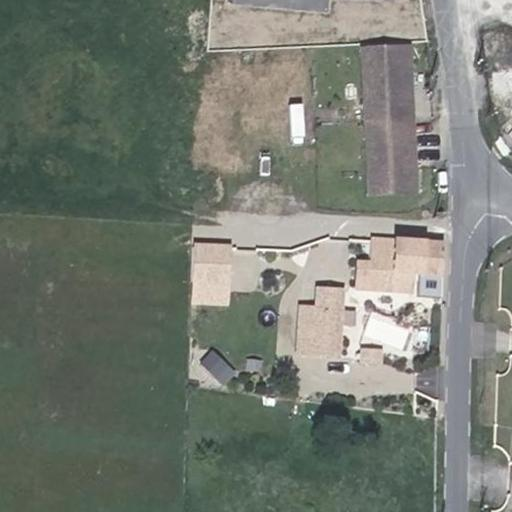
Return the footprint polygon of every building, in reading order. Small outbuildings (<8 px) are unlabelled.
[(368,192),(410,191),(405,45),(363,48),(368,192)] [(415,272),(442,274),(443,243),(371,238),(369,261),(358,260),(357,287),(413,292),(415,272)] [(235,288),(238,243),(200,240),(196,285),(235,288)] [(328,356),(342,356),(353,356),(353,291),(328,291),(328,356)] [(328,356),(328,299),(311,300),(312,356),(328,356)] [(214,375),(225,364),(212,351),(201,363),(214,375)]
